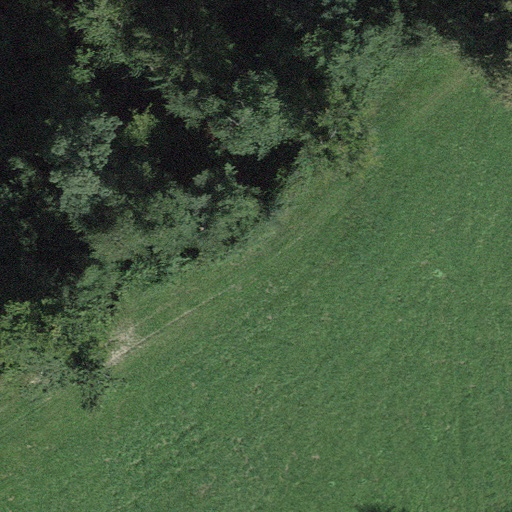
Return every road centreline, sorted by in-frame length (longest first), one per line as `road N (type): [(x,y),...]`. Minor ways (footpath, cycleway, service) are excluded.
road 1 (track): [(511,3),(398,121),(337,284),(0,490)]
road 2 (track): [(371,511),(274,322)]
